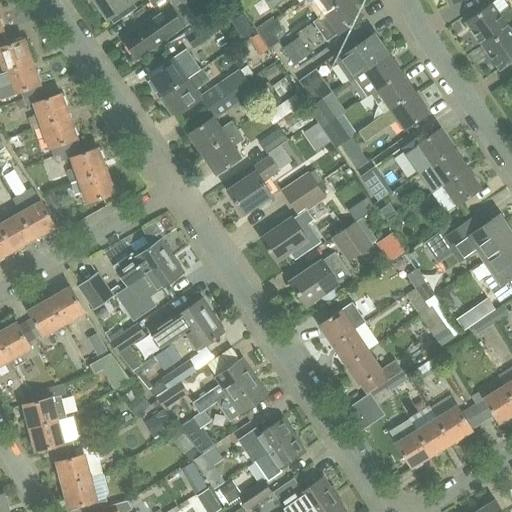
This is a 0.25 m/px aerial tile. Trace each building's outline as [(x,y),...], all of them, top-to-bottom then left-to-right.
[(96,0),(107,16),(108,16),(113,22),(136,7),(131,0),(96,0)] [(344,0),(324,13),(312,22),(326,42),(339,34),(363,17),(350,0),(344,0)] [(315,0),(324,13),(344,0),(315,0)] [(147,19),(123,37),(138,59),(163,41),(185,26),(170,3),(147,19)] [(492,3),(465,21),(482,45),(508,26),(511,23),(511,10),(510,7),(500,14),(492,3)] [(276,18),(257,31),(269,49),(280,41),(277,36),(283,30),(276,18)] [(207,22),(186,37),(193,48),(215,33),(207,22)] [(508,26),(482,45),(498,68),(511,58),(511,31),(508,26)] [(257,33),(248,39),(259,55),(267,49),(257,33)] [(349,50),(335,60),(349,80),(353,77),(387,53),(373,33),(349,50)] [(297,37),(281,48),(293,65),(309,54),(297,37)] [(4,38),(0,38),(0,72),(4,71),(32,61),(30,56),(33,55),(28,40),(25,41),(24,39),(6,45),(4,38)] [(151,79),(147,82),(155,92),(158,90),(162,95),(187,78),(200,69),(186,49),(148,74),(151,79)] [(387,53),(353,77),(366,96),(370,94),(401,72),(387,53)] [(4,71),(0,72),(0,94),(1,98),(12,94),(20,91),(23,98),(41,92),(39,85),(40,84),(32,61),(4,71)] [(239,68),(198,96),(201,99),(207,108),(247,80),(253,77),(254,76),(245,63),(239,67),(239,68)] [(187,78),(162,95),(168,104),(164,106),(171,116),(175,114),(176,116),(201,99),(198,96),(194,90),(209,80),(201,68),(200,69),(187,78)] [(315,68),(298,80),(314,104),(322,98),(332,92),(315,68)] [(401,72),(370,94),(377,104),(384,99),(390,109),(414,92),(401,72)] [(285,77),(272,86),(279,97),(292,88),(285,77)] [(247,80),(207,108),(213,116),(215,119),(254,91),(247,80)] [(41,92),(23,98),(25,106),(33,103),(37,114),(27,118),(31,129),(41,126),(70,116),(62,93),(44,99),(41,92)] [(390,109),(358,132),(365,142),(397,119),(404,129),(428,112),(426,109),(429,107),(422,97),(420,99),(416,93),(415,93),(415,92),(414,92),(390,109)] [(314,104),(308,108),(322,128),(336,118),(322,98),(314,104)] [(306,110),(286,123),(292,132),(312,119),(306,110)] [(70,116),(41,126),(49,149),(51,156),(60,153),(78,146),(76,139),(78,138),(70,116)] [(213,116),(187,134),(201,154),(237,129),(230,121),(220,128),(215,119),(213,116)] [(336,118),(322,128),(335,147),(349,136),(336,118)] [(322,128),(318,123),(303,133),(316,151),(331,141),(322,128)] [(423,132),(401,147),(419,173),(429,165),(454,148),(440,128),(427,137),(423,132)] [(237,129),(201,154),(215,174),(240,157),(233,146),(243,139),(237,129)] [(281,129),(258,143),(266,154),(288,139),(281,129)] [(350,147),(362,168),(375,161),(363,139),(350,147)] [(78,146),(60,153),(62,160),(71,157),(75,168),(67,171),(71,183),(79,180),(106,170),(98,147),(81,153),(78,146)] [(429,165),(419,173),(432,192),(442,185),(467,168),(454,148),(429,165)] [(60,153),(51,156),(54,163),(62,160),(60,153)] [(242,180),(227,190),(243,214),(256,205),(259,209),(271,202),(268,198),(272,195),(262,181),(279,170),(279,169),(270,156),(269,155),(252,167),(251,165),(238,173),(242,180)] [(432,192),(431,192),(445,212),(456,205),(481,188),(467,168),(442,185),(432,192)] [(106,170),(79,180),(87,202),(114,193),(106,170)] [(308,172),(282,190),(289,200),(315,182),(308,172)] [(378,175),(365,185),(376,201),(390,192),(378,175)] [(315,182),(289,200),(300,216),(325,198),(315,182)] [(35,190),(14,202),(20,212),(34,238),(55,226),(40,200),(35,190)] [(424,198),(409,208),(418,219),(432,209),(424,198)] [(58,202),(49,208),(59,225),(60,225),(69,219),(58,202)] [(389,203),(379,210),(387,221),(397,214),(389,203)] [(20,212),(0,223),(0,225),(14,249),(34,238),(20,212)] [(448,226),(425,242),(438,262),(453,252),(459,261),(475,250),(483,261),(511,240),(511,232),(499,214),(481,226),(474,216),(451,232),(449,228),(450,228),(448,226)] [(291,215),(259,237),(275,260),(307,238),(291,215)] [(398,218),(389,224),(395,233),(404,227),(398,218)] [(355,219),(330,236),(347,261),(372,245),(355,219)] [(0,225),(0,257),(14,249),(0,225)] [(392,232),(376,242),(388,261),(403,251),(392,232)] [(118,285),(109,291),(112,295),(111,296),(112,298),(120,292),(121,293),(137,282),(173,257),(161,239),(134,257),(132,254),(133,253),(132,252),(112,266),(113,267),(114,266),(127,286),(121,290),(118,285)] [(511,240),(483,261),(492,274),(484,279),(492,290),(499,301),(511,291),(511,240)] [(319,259),(289,279),(304,303),(317,294),(318,296),(321,299),(326,300),(330,300),(333,298),(335,296),(336,293),(336,290),(336,286),(334,283),(335,282),(349,273),(334,251),(329,255),(320,261),(319,259)] [(137,282),(121,293),(130,306),(126,309),(134,320),(155,305),(149,296),(157,291),(157,290),(183,272),(173,257),(137,282)] [(416,269),(406,275),(415,288),(425,282),(416,269)] [(97,274),(79,286),(94,308),(111,296),(112,295),(109,291),(97,274)] [(425,282),(415,288),(424,302),(434,295),(425,282)] [(69,286),(48,298),(63,323),(84,312),(69,286)] [(48,298),(28,310),(32,317),(42,334),(43,335),(63,323),(48,298)] [(171,316),(150,331),(164,350),(213,316),(201,298),(173,318),(171,316)] [(484,302),(465,315),(471,325),(487,315),(492,312),(484,302)] [(492,312),(487,315),(493,324),(509,314),(503,304),(502,305),(492,312)] [(340,309),(318,323),(332,344),(353,330),(340,309)] [(471,325),(477,334),(493,324),(487,315),(471,325)] [(164,350),(154,357),(163,369),(172,363),(195,347),(197,350),(224,331),(213,316),(164,350)] [(32,317),(25,321),(35,338),(42,334),(32,317)] [(16,322),(0,330),(0,341),(10,359),(30,347),(28,342),(35,338),(25,321),(18,325),(16,322)] [(138,324),(110,343),(118,353),(146,334),(138,324)] [(448,328),(434,336),(440,347),(455,337),(454,336),(448,328)] [(353,330),(332,344),(346,364),(367,350),(353,330)] [(97,332),(87,338),(97,356),(108,350),(97,332)] [(0,341),(0,364),(10,359),(0,341)] [(367,350),(346,364),(359,385),(365,394),(368,392),(385,381),(387,380),(399,371),(400,371),(393,361),(380,370),(367,350)] [(109,352),(89,363),(94,373),(102,368),(113,388),(131,380),(116,361),(109,352)] [(220,383),(192,402),(200,414),(204,411),(216,402),(254,375),(242,359),(216,377),(220,383)] [(432,359),(415,369),(420,376),(436,366),(432,359)] [(189,360),(162,379),(170,390),(180,383),(197,371),(189,360)] [(387,380),(385,381),(391,390),(407,379),(401,370),(400,371),(399,371),(387,380)] [(254,375),(216,402),(229,420),(267,394),(254,375)] [(162,379),(152,386),(156,392),(153,394),(158,399),(170,390),(162,379)] [(511,379),(503,384),(511,398),(511,379)] [(385,381),(368,392),(374,401),(391,390),(385,381)] [(170,390),(158,399),(165,408),(186,392),(180,383),(170,390)] [(63,384),(30,393),(32,402),(33,401),(51,397),(60,394),(65,393),(63,384)] [(479,391),(470,396),(475,404),(472,405),(483,423),(494,416),(498,422),(511,413),(511,398),(503,384),(483,397),(479,391)] [(34,406),(24,408),(29,429),(57,422),(66,420),(60,394),(51,397),(33,401),(34,406)] [(141,394),(126,405),(134,416),(149,405),(141,394)] [(457,405),(436,417),(451,442),(472,430),(461,412),(457,405)] [(469,407),(461,412),(472,430),(480,425),(469,407)] [(163,411),(148,421),(158,436),(173,426),(163,411)] [(200,414),(180,427),(189,438),(208,425),(209,419),(204,411),(200,414)] [(255,428),(238,440),(253,461),(255,460),(256,462),(294,436),(282,417),(259,433),(255,428)] [(436,417),(416,430),(431,455),(451,442),(436,417)] [(409,419),(389,431),(411,467),(431,455),(416,430),(409,419)] [(57,422),(29,429),(35,450),(54,445),(63,443),(57,422)] [(177,428),(168,434),(174,441),(185,453),(195,446),(183,433),(182,434),(177,428)] [(294,436),(256,462),(268,480),(280,471),(278,468),(305,450),(294,436)] [(63,443),(54,445),(57,453),(73,449),(75,448),(72,442),(63,443)] [(58,460),(56,461),(62,484),(90,477),(101,474),(94,444),(75,448),(73,449),(57,453),(58,460)] [(214,447),(194,460),(202,472),(222,459),(214,447)] [(90,477),(62,484),(68,507),(87,503),(96,500),(90,477)] [(293,478),(272,492),(285,511),(286,511),(305,511),(334,493),(323,477),(302,491),(297,494),(289,482),(294,478),(293,478)] [(263,479),(239,497),(248,509),(272,492),(263,479)] [(228,484),(220,490),(227,500),(235,494),(228,484)] [(208,488),(197,496),(203,505),(214,498),(208,488)] [(9,511),(3,492),(0,492),(0,511),(9,511)] [(305,511),(341,511),(345,510),(338,499),(334,493),(305,511)] [(96,500),(87,503),(89,510),(108,505),(106,498),(96,500)] [(502,511),(495,499),(474,511),(502,511)]
